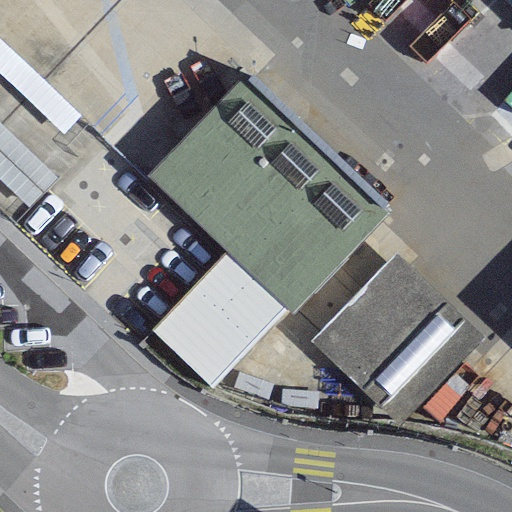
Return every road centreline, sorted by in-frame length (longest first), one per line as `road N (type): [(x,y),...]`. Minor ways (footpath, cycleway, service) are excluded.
road 1 (tertiary): [(458,511),(417,484),(314,461),(203,449)]
road 2 (tertiary): [(203,449),(168,415),(143,409),(96,422),(79,440)]
